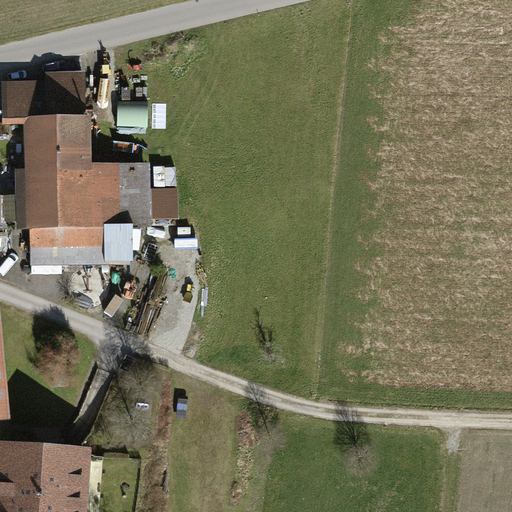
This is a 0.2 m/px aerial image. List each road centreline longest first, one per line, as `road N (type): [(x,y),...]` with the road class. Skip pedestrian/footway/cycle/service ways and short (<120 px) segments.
road 1 (track): [(0,288),(284,404),(382,418),(511,420)]
road 2 (unclassified): [(0,59),(255,0)]
